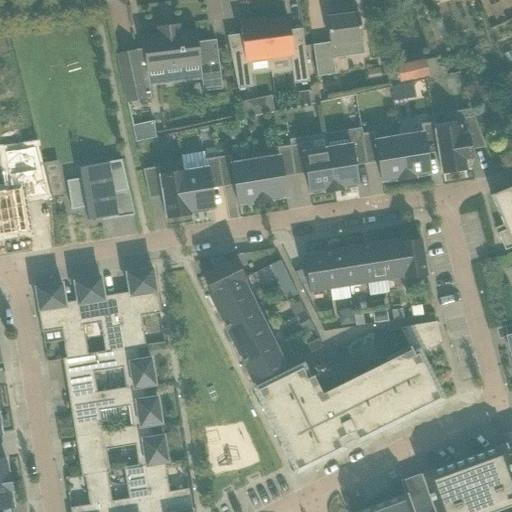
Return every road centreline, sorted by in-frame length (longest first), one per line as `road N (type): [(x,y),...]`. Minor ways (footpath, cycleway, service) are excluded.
road 1 (residential): [(12,265),(275,227),(445,192),(496,406),(312,495)]
road 2 (residential): [(12,265),(53,511)]
